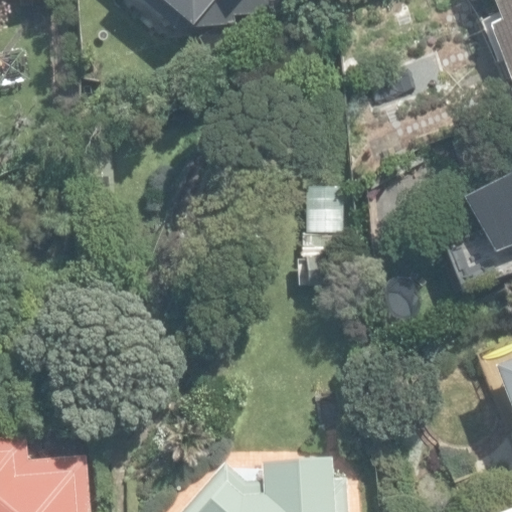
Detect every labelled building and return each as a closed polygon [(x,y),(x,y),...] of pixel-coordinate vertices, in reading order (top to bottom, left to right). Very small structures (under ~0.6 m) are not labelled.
[(272,0),(135,0),(170,34),(187,28),(223,21),(231,14),(273,7),(272,0)] [(485,27),(511,90),(511,0),(490,0),(499,20),(485,27)] [(511,246),(511,174),(462,201),(490,256),(511,246)] [(305,188),(306,234),(343,234),(342,187),(305,188)] [(306,257),(307,285),(347,284),(346,256),(306,257)] [(511,362),(493,370),(511,417),(511,362)] [(0,511),(91,511),(89,457),(30,461),(28,439),(0,440),(0,511)] [(332,511),(330,460),(260,463),(261,482),(243,484),(223,465),(179,511),(332,511)]
